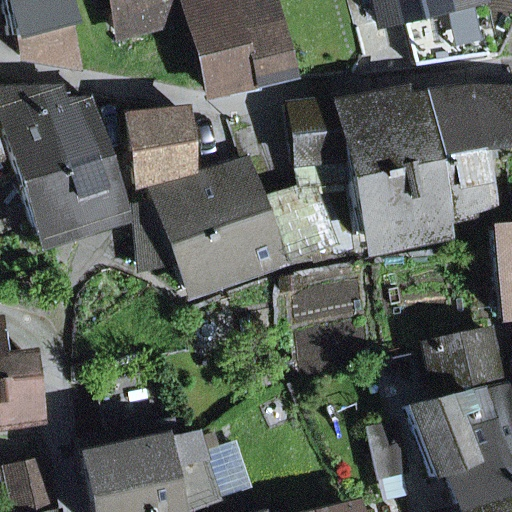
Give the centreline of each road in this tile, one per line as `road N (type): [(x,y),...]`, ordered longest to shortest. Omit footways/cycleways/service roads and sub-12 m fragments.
road 1 (residential): [(511,69),(223,107),(0,55)]
road 2 (residential): [(0,316),(45,348),(73,511)]
